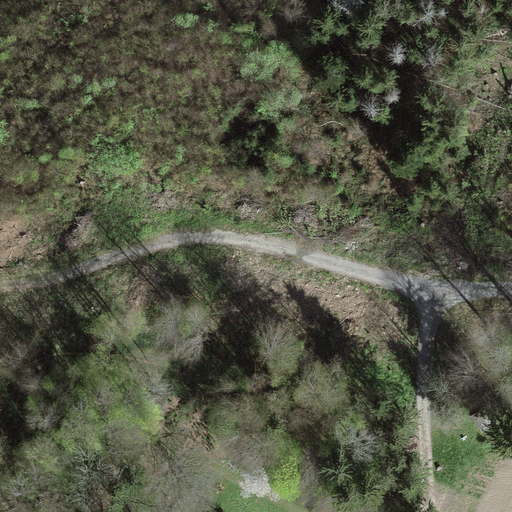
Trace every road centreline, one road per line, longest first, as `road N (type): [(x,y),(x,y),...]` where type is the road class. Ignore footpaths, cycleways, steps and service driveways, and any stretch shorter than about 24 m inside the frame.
road 1 (track): [(429,291),(253,239),(209,235),(142,247),(35,284)]
road 2 (track): [(429,291),(422,511)]
